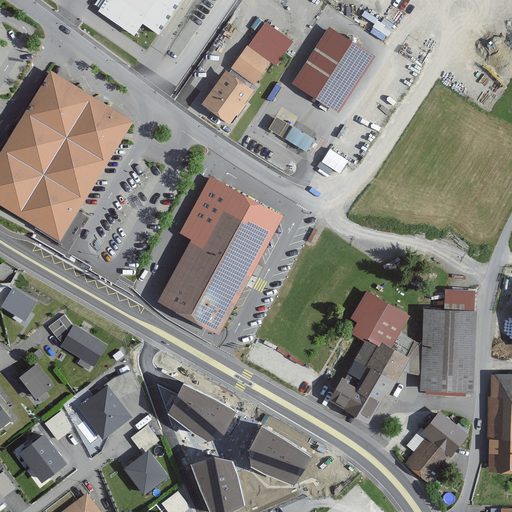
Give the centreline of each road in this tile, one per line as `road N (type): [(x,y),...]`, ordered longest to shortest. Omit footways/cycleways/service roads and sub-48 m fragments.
road 1 (secondary): [(0,239),(347,441),(418,511)]
road 2 (residential): [(19,0),(301,197)]
road 3 (residential): [(459,511),(478,424),(488,291),(511,221)]
road 4 (unknown): [(303,200),(374,255),(415,246),(461,275),(490,282)]
